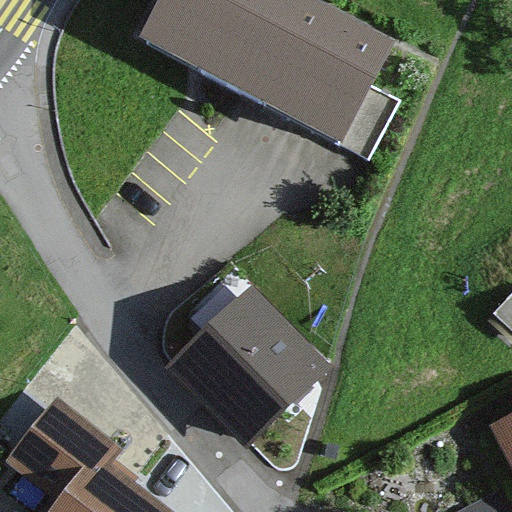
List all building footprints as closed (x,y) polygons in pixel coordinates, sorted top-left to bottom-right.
[(275,0),(127,0),(103,45),(315,160),(373,53),(275,0)] [(243,287),(166,358),(245,443),(322,372),(243,287)] [(511,489),(511,413),(483,427),(511,489)] [(168,511),(53,417),(0,481),(0,511),(168,511)] [(505,511),(505,490),(456,492),(456,511),(505,511)]
